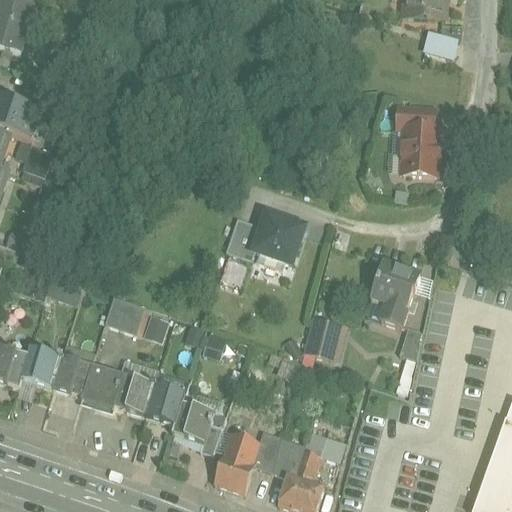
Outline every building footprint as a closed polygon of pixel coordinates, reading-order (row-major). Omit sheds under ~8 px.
[(407,0),(407,19),(428,20),(428,24),(446,25),(447,0),(407,0)] [(35,14),(2,5),(0,12),(0,53),(22,60),(35,14)] [(450,65),(453,44),(421,39),(418,60),(450,65)] [(42,118),(0,103),(0,135),(13,140),(13,141),(32,147),(42,118)] [(436,115),(400,113),(399,135),(407,135),(407,133),(435,135),(436,115)] [(435,135),(407,133),(407,135),(405,181),(439,183),(440,167),(442,167),(443,150),(441,150),(441,135),(435,135)] [(0,135),(0,163),(9,140),(12,141),(13,141),(13,140),(0,135)] [(54,160),(31,152),(23,175),(46,183),(54,160)] [(306,233),(269,220),(264,234),(255,258),(256,258),(293,271),(306,233)] [(264,234),(239,225),(227,259),(253,268),(256,258),(255,258),(264,234)] [(20,258),(0,251),(0,263),(16,269),(20,258)] [(55,283),(16,269),(7,296),(46,309),(55,283)] [(403,275),(386,269),(373,307),(374,307),(376,303),(390,307),(383,329),(403,336),(415,299),(416,300),(422,283),(403,277),(403,275)] [(146,314),(115,304),(107,331),(138,341),(146,314)] [(336,331),(313,325),(305,356),(336,364),(342,342),(336,331)] [(424,339),(411,335),(402,362),(418,367),(424,339)] [(30,363),(0,353),(0,388),(22,394),(24,386),(24,385),(31,363),(30,363)] [(63,364),(33,355),(30,363),(31,363),(24,385),(24,386),(54,395),(63,364)] [(94,374),(63,364),(54,395),(85,404),(94,374)] [(396,397),(404,399),(411,366),(402,364),(396,397)] [(125,383),(94,374),(85,404),(83,408),(116,418),(117,414),(116,414),(125,383)] [(154,392),(125,383),(116,414),(117,414),(147,423),(156,391),(154,390),(154,392)] [(187,402),(158,393),(159,392),(156,391),(147,423),(177,433),(184,410),(185,410),(187,402)] [(185,410),(184,410),(177,433),(174,441),(205,451),(206,451),(212,431),(213,431),(214,427),(213,427),(215,420),(185,410)] [(511,511),(511,420),(479,511),(511,511)] [(213,431),(212,431),(206,451),(205,451),(202,458),(215,463),(224,435),(213,431)] [(284,445),(265,438),(261,451),(261,452),(255,472),(256,472),(256,473),(275,480),(284,445)] [(310,442),(296,483),(291,481),(280,511),(320,511),(327,493),(315,489),(328,448),(310,442)] [(347,446),(336,443),(330,464),(342,467),(347,446)] [(237,465),(227,461),(216,491),(246,501),(256,473),(256,472),(255,472),(261,452),(261,451),(243,446),(237,465)] [(292,463),(281,460),(275,481),(286,484),(292,463)]
